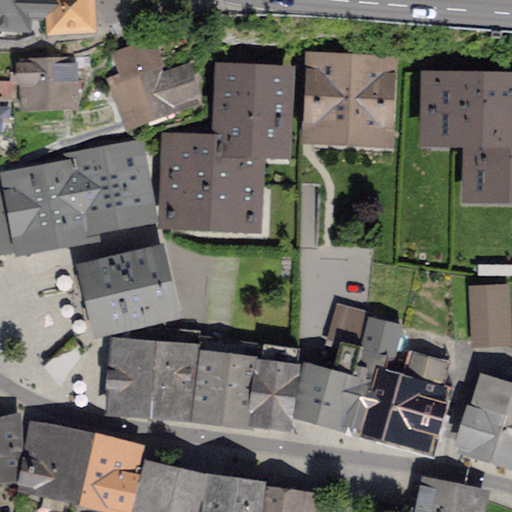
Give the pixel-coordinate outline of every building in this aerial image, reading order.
[(0,0),(0,28),(28,30),(29,18),(49,19),(50,34),(94,31),(92,0),(0,0)] [(122,78),(156,66),(155,63),(158,62),(151,44),(119,55),(126,75),(121,77),(122,78)] [(10,96),(13,97),(22,97),(22,103),(77,103),(76,71),(89,71),(89,58),(47,59),(47,64),(21,66),(21,73),(16,73),(16,81),(11,81),(10,96)] [(339,58),(339,62),(315,61),(312,134),(384,137),(388,60),(339,58)] [(156,66),(122,78),(124,83),(115,86),(126,118),(168,103),(169,106),(195,98),(185,68),(160,76),(156,66)] [(167,219),(253,223),(257,147),(281,148),(285,73),(225,70),(221,143),(171,141),(167,219)] [(0,132),(3,114),(15,115),(13,97),(10,96),(11,81),(0,81),(0,132)] [(511,82),(427,81),(426,124),(455,124),(455,139),(467,139),(467,166),(482,166),(481,195),(511,195),(511,82)] [(61,171),(11,180),(23,245),(89,233),(88,225),(147,214),(139,169),(124,171),(121,153),(60,164),(61,171)] [(0,250),(13,248),(3,192),(0,190),(0,250)] [(102,329),(169,313),(155,254),(88,270),(102,329)] [(511,275),(511,264),(478,264),(478,276),(511,275)] [(503,291),(471,292),(473,344),(505,343),(503,291)] [(335,325),(362,331),(365,319),(338,312),(335,325)] [(362,331),(335,325),(329,344),(343,348),(335,379),(311,372),(301,411),(343,423),(344,421),(361,352),(362,352),(365,332),(362,331)] [(199,335),(125,329),(124,336),(112,335),(108,402),(119,403),(118,406),(191,412),(197,362),(199,361),(243,366),(246,343),(199,336),(199,335)] [(71,339),(46,364),(64,380),(83,354),(71,339)] [(262,366),(280,368),(282,347),(246,343),(243,366),(199,361),(201,362),(195,413),(251,420),(254,420),(262,366)] [(254,420),(286,424),(291,383),(294,384),(299,350),(282,347),(280,368),(262,366),(254,420)] [(362,425),(373,380),(388,384),(394,363),(386,361),(386,359),(362,352),(361,352),(344,421),(362,425)] [(391,384),(388,384),(373,380),(362,425),(431,443),(442,397),(433,395),(440,367),(411,359),(403,388),(391,384)] [(511,460),(511,392),(482,383),(462,445),(511,460)] [(0,476),(17,475),(20,446),(19,422),(0,424),(0,476)] [(69,498),(74,499),(87,444),(31,432),(25,460),(26,460),(22,490),(69,498)] [(87,444),(74,499),(128,509),(141,456),(136,455),(87,444)] [(196,511),(204,484),(147,471),(137,511),(196,511)] [(260,511),(264,491),(211,483),(206,511),(260,511)] [(483,511),(486,501),(422,487),(419,503),(411,501),(408,511),(483,511)] [(264,491),(260,511),(314,511),(317,502),(265,494),(265,491),(264,491)]
